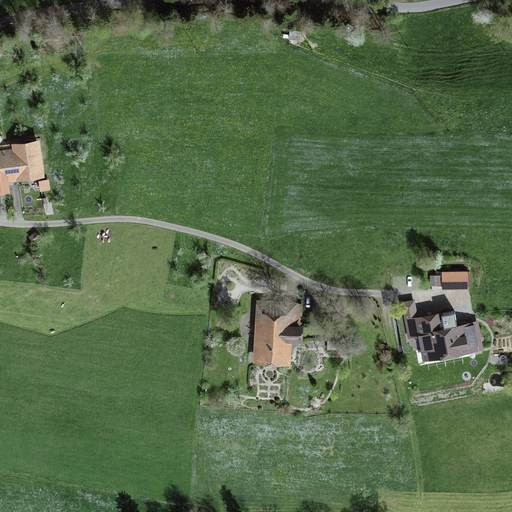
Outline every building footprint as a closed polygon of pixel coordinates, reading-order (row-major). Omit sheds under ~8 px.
[(301,32),(291,31),(290,38),(300,39),(301,32)] [(42,42),(58,41),(57,34),(34,35),(35,40),(42,39),(42,42)] [(7,175),(39,171),(35,142),(17,145),(16,144),(1,146),(2,154),(0,154),(0,189),(9,188),(7,175)] [(49,188),(48,179),(40,180),(42,189),(49,188)] [(37,232),(31,237),(35,242),(41,238),(37,232)] [(442,288),(461,288),(461,272),(442,272),(442,275),(431,275),(431,285),(442,285),(442,288)] [(426,362),(463,355),(464,359),(481,355),(475,322),(446,328),(443,313),(418,317),(415,300),(404,302),(406,315),(398,317),(404,352),(424,349),(426,362)] [(263,302),(259,357),(283,358),(285,337),(298,338),(298,347),(327,347),(327,337),(299,338),(301,304),(263,302)]
